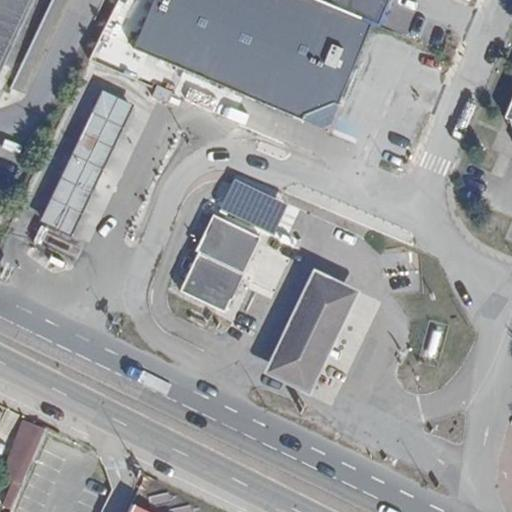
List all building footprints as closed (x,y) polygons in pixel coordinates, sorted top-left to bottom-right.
[(0,0),(0,69),(32,0),(0,0)] [(318,0),(154,0),(134,49),(302,120),(305,117),(336,103),(339,105),(374,24),(318,0)] [(318,0),(374,24),(380,26),(391,0),(318,0)] [(126,120),(133,106),(103,92),(95,107),(86,126),(77,144),(65,170),(55,190),(46,209),(41,219),(72,234),(77,222),(86,204),(96,184),(108,158),(117,140),(126,120)] [(234,180),(220,211),(272,235),(286,203),(234,180)] [(260,237),(217,217),(181,292),(224,312),(260,237)] [(359,292),(314,271),(265,374),(310,396),(359,292)] [(29,462),(45,424),(25,418),(9,454),(29,462)] [(0,479),(18,487),(29,462),(9,454),(0,474),(0,479)] [(150,511),(131,502),(126,511),(150,511)]
